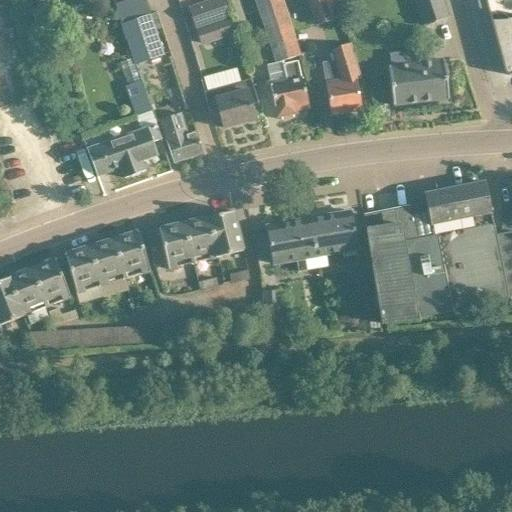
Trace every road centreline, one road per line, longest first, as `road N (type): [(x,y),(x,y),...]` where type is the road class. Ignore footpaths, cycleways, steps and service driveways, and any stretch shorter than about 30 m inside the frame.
road 1 (residential): [(0,254),(202,184),(325,157),(511,141)]
road 2 (unknown): [(202,184),(146,0)]
road 3 (unknown): [(476,142),(445,0)]
